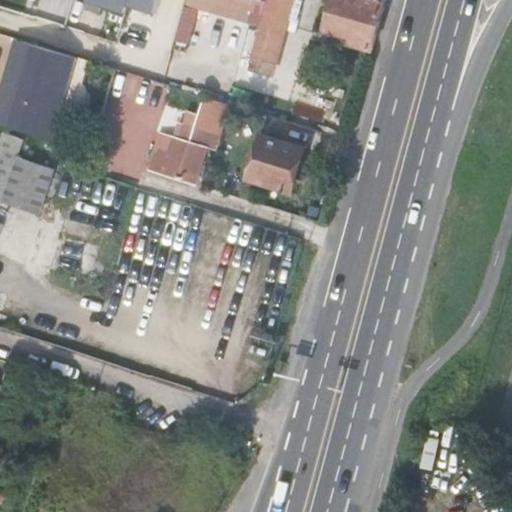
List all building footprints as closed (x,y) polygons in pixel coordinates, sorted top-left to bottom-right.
[(87,0),(86,7),(101,12),(103,5),(127,12),(129,5),(156,13),(160,0),(87,0)] [(273,75),(293,0),(263,0),(270,2),(251,69),(273,75)] [(386,2),(379,0),(335,0),(326,36),(373,49),(386,2)] [(2,104),(24,33),(17,31),(0,85),(0,120),(52,138),(57,122),(2,104)] [(79,50),(24,33),(2,104),(57,122),(79,50)] [(222,135),(231,104),(206,96),(196,128),(222,135)] [(183,139),(209,147),(218,149),(222,135),(196,128),(187,125),(183,139)] [(0,200),(40,214),(56,169),(20,157),(24,145),(25,140),(3,133),(0,140),(0,200)] [(149,171),(197,185),(209,147),(183,139),(175,137),(171,151),(156,147),(149,171)] [(290,192),(303,150),(261,137),(248,178),(290,192)] [(60,158),(24,145),(20,157),(56,169),(60,158)] [(57,170),(66,173),(70,162),(61,159),(57,170)] [(81,273),(85,243),(62,240),(58,269),(81,273)] [(0,511),(11,511),(20,482),(0,476),(0,511)]
